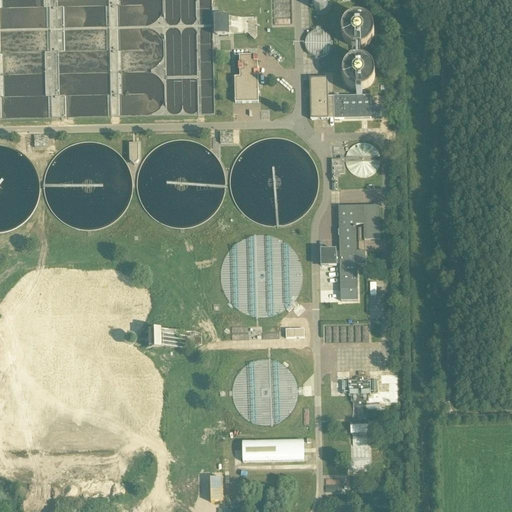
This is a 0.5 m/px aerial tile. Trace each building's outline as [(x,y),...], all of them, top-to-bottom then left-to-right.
[(310,0),(310,10),(324,10),(324,0),(310,0)] [(218,16),(214,17),(214,35),(218,35),(228,35),(228,19),(228,16),(218,16)] [(355,48),(356,49),(357,59),(354,59),(353,60),(351,61),(350,62),(349,63),(348,64),(346,65),(346,67),(345,68),(344,70),(344,72),(344,73),(344,75),(344,77),(344,78),(344,80),(345,81),(346,83),(347,84),(348,86),(349,87),(350,88),(352,89),(353,89),(355,90),(357,90),(358,91),(360,91),(362,91),(363,90),(365,90),(366,89),(368,88),(369,87),(371,86),(372,85),(373,84),(374,82),(374,81),(375,79),(375,78),(376,76),(376,74),(376,73),(375,71),(375,69),(374,68),(373,66),(373,65),(371,64),(370,62),(369,61),(367,60),(366,60),(364,59),(363,59),(361,59),(361,49),(362,48),(363,48),(365,47),(366,47),(368,46),(369,45),(370,43),(371,42),(372,41),(373,39),(374,37),(374,36),(374,34),(374,32),(374,31),(374,29),(374,27),(373,26),(372,24),(371,23),(370,22),(369,20),(368,19),(366,18),(365,18),(363,17),(362,16),(360,16),(358,16),(356,16),(355,16),(353,17),(352,18),(350,18),(349,19),(347,20),(346,22),(345,23),(344,24),(343,26),(343,27),(342,29),(342,31),(342,32),(342,34),(342,36),(343,37),(343,39),(344,41),(345,42),(346,43),(347,45),(349,46),(350,47),(352,47),(353,48),(355,48)] [(315,34),(314,44),(307,44),(307,54),(319,54),(319,34),(315,34)] [(240,78),(235,78),(236,104),(259,104),(258,56),(240,57),(240,78)] [(328,79),(310,79),(311,121),(329,120),(328,79)] [(357,97),(334,97),(334,120),(371,119),(371,97),(363,97),(362,91),(357,91),(357,97)] [(233,135),(220,135),(221,145),(234,144),(233,135)] [(48,139),(35,139),(35,148),(48,148),(48,139)] [(344,163),(347,169),(350,174),(356,177),(362,179),(368,178),(373,175),(377,170),(380,165),(380,158),(378,153),(374,148),(369,144),(363,143),(357,144),(351,147),(347,151),(345,157),(344,163)] [(139,145),(130,145),(130,162),(136,167),(139,162),(139,145)] [(341,161),(332,161),(332,181),(336,181),(336,177),(340,177),(340,175),(345,175),(344,163),(344,158),(341,158),(341,161)] [(336,253),(322,253),(322,268),(336,267),(336,265),(340,265),(341,290),(341,302),(358,302),(358,290),(357,268),(357,266),(365,266),(365,252),(357,253),(356,226),(364,226),(364,241),(380,241),(380,208),(364,209),(364,207),(339,208),(340,253),(336,253)] [(43,238),(42,226),(31,227),(32,238),(43,238)] [(267,237),(254,237),(243,240),(233,247),(226,255),(222,261),(219,272),(218,279),(219,286),(222,294),(225,301),(228,305),(238,314),(251,319),(264,320),(277,317),(288,309),(297,299),(302,286),(302,273),(298,260),(291,249),(280,241),(267,237)] [(304,330),(286,330),(286,340),(305,339),(304,330)] [(253,420),(272,417),(286,408),(283,404),(287,395),(287,392),(289,388),(287,375),(281,367),(281,366),(276,359),(275,356),(271,359),(262,354),(255,355),(235,370),(231,378),(233,381),(234,386),(230,389),(233,393),(234,405),(240,413),(253,420)] [(350,423),(350,435),(352,435),(352,459),(369,459),(369,435),(371,435),(371,423),(369,423),(369,422),(352,422),(352,423),(350,423)] [(303,462),(303,442),(242,443),(243,463),(303,462)] [(370,461),(354,461),(354,470),(370,470),(370,461)]
